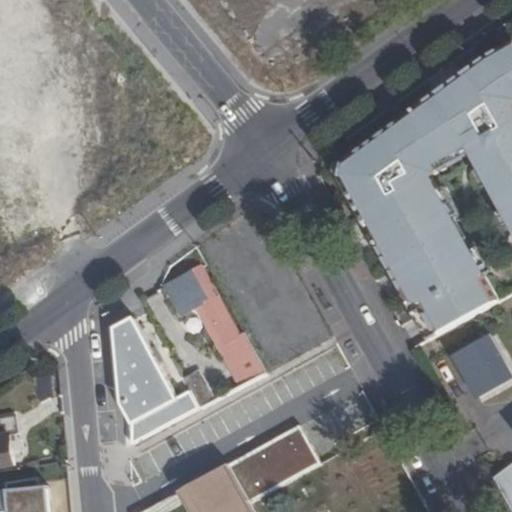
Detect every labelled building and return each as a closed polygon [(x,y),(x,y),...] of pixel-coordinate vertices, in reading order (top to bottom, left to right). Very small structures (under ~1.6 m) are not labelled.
[(350,167),(347,180),(431,345),(501,308),(435,175),(476,150),(511,216),(511,54),(494,64),(350,167)] [(357,212),(347,218),(360,240),(370,235),(357,212)] [(205,271),(156,296),(171,324),(205,306),(227,348),(230,346),(242,340),(205,271)] [(200,411),(188,386),(173,394),(132,314),(120,319),(117,324),(117,334),(123,403),(129,416),(135,425),(135,446),(147,439),(177,424),(200,411)] [(482,395),(511,378),(511,364),(495,335),(459,355),(482,395)] [(230,346),(250,385),(265,377),(256,360),(245,339),(242,340),(230,346)] [(0,471),(15,471),(12,441),(21,439),(19,420),(0,422),(0,471)] [(255,511),(253,508),(321,469),(302,431),(184,495),(193,511),(255,511)] [(511,497),(511,469),(501,478),(511,497)] [(51,511),(49,488),(0,491),(0,511),(51,511)]
